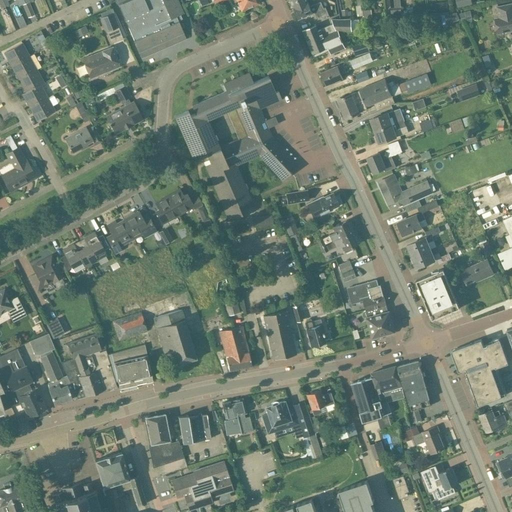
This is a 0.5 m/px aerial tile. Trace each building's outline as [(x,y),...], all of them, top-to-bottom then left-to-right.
[(23,0),(25,4),(23,5),(28,18),(33,16),(35,15),(29,2),(28,0),(23,0)] [(182,14),(176,0),(149,0),(145,2),(144,0),(128,0),(118,4),(141,57),(186,38),(176,16),(182,14)] [(258,3),(256,0),(229,0),(232,6),(238,3),(241,11),(258,3)] [(307,1),(293,7),(299,19),(315,13),(317,19),(322,17),(323,18),(329,16),(325,7),(323,8),(321,2),(309,7),(307,1)] [(435,4),(436,11),(448,10),(447,3),(435,4)] [(511,3),(497,7),(499,18),(495,19),(498,33),(511,30),(511,3)] [(372,18),(371,10),(363,11),(364,19),(372,18)] [(472,18),(470,11),(460,13),(462,20),(472,18)] [(100,18),(106,33),(106,32),(119,27),(113,12),(100,18)] [(459,20),(456,13),(445,15),(446,24),(446,25),(459,20)] [(23,16),(17,19),(21,28),(27,26),(23,16)] [(303,31),(310,47),(325,41),(323,37),(337,31),(337,32),(352,32),(352,19),(332,19),(334,24),(318,31),(316,25),(303,31)] [(75,31),(77,37),(89,33),(86,26),(75,31)] [(325,41),(310,47),(313,54),(313,53),(315,57),(320,55),(319,55),(330,50),(331,54),(345,48),(337,32),(337,31),(323,37),(325,41)] [(40,43),(43,48),(49,45),(46,40),(40,43)] [(370,51),(367,42),(352,47),(355,56),(370,51)] [(444,51),(441,42),(435,44),(438,53),(444,51)] [(4,53),(11,66),(30,56),(22,43),(4,53)] [(101,51),(82,59),(90,79),(120,67),(112,47),(101,50),(101,51)] [(369,53),(350,61),(354,69),(373,61),(369,53)] [(37,69),(30,56),(11,66),(19,79),(37,69)] [(346,72),(343,64),(338,67),(338,66),(321,73),(326,85),(343,78),(341,74),(346,72)] [(26,92),(40,84),(40,85),(44,83),(37,69),(19,79),(26,92)] [(369,79),(367,71),(356,75),(358,82),(369,79)] [(278,91),(275,92),(268,76),(253,82),(249,73),(223,84),(226,91),(191,106),(194,113),(190,115),(188,110),(175,116),(194,160),(207,154),(211,163),(205,166),(228,219),(241,214),(237,204),(251,198),(236,165),(258,155),(282,180),(290,172),(288,170),(296,162),(271,136),(266,123),(259,107),(281,98),(278,91)] [(64,79),(61,74),(56,77),(59,82),(64,79)] [(431,84),(427,74),(399,85),(398,83),(388,87),(385,79),(359,89),(360,91),(337,100),(345,119),(367,110),(366,107),(374,104),(377,111),(395,103),(392,97),(402,93),(401,92),(407,89),(409,93),(431,84)] [(499,86),(496,80),(490,82),(493,89),(499,86)] [(29,107),(48,97),(40,85),(40,84),(26,92),(22,94),(29,107)] [(481,95),(476,84),(457,91),(461,102),(481,95)] [(131,97),(125,85),(113,91),(119,103),(121,102),(123,106),(106,116),(116,134),(142,119),(133,101),(130,103),(128,99),(131,97)] [(48,97),(29,107),(37,121),(55,111),(52,106),(58,103),(53,94),(48,97)] [(71,107),(75,104),(71,96),(66,98),(71,107)] [(88,108),(96,104),(93,98),(85,102),(88,108)] [(415,110),(425,106),(422,99),(412,102),(415,110)] [(85,110),(81,102),(75,105),(79,114),(85,110)] [(370,119),(375,131),(404,121),(400,108),(370,119)] [(81,114),(85,123),(90,120),(85,112),(81,114)] [(433,129),(430,119),(419,123),(422,132),(433,129)] [(449,134),(461,130),(458,119),(445,123),(449,134)] [(404,121),(375,131),(379,143),(408,133),(404,121)] [(101,142),(93,126),(86,130),(85,127),(65,138),(73,153),(80,149),(81,150),(93,143),(94,145),(101,142)] [(396,167),(391,156),(402,152),(398,141),(387,145),(389,149),(379,153),(367,158),(374,173),(384,169),(385,172),(396,167)] [(18,147),(17,148),(12,150),(6,154),(11,163),(0,169),(0,170),(2,174),(1,175),(10,191),(21,185),(20,184),(35,176),(26,161),(25,161),(18,147)] [(429,151),(421,155),(423,161),(432,158),(429,151)] [(407,174),(416,171),(414,165),(405,168),(407,174)] [(406,213),(417,208),(421,206),(419,199),(432,193),(427,181),(414,187),(415,188),(402,194),(394,175),(378,182),(388,204),(396,201),(399,207),(403,205),(406,213)] [(167,196),(178,215),(193,207),(195,209),(202,205),(196,194),(189,198),(186,193),(183,195),(179,189),(167,196)] [(309,200),(307,191),(286,194),(287,203),(309,200)] [(309,202),(311,207),(308,208),(313,218),(332,209),(331,208),(338,204),(339,204),(340,201),(338,198),(336,198),(335,198),(333,193),(323,198),(322,196),(309,202)] [(178,215),(167,196),(155,203),(158,209),(155,211),(162,224),(178,215)] [(436,200),(421,206),(417,208),(420,214),(398,223),(403,235),(421,228),(419,222),(425,219),(422,212),(438,206),(436,200)] [(197,210),(203,223),(210,220),(204,207),(197,210)] [(124,220),(133,238),(142,233),(144,237),(156,231),(147,214),(141,218),(138,212),(124,220)] [(264,225),(273,223),(271,215),(251,218),(252,226),(254,226),(260,225),(264,225)] [(511,215),(503,220),(510,234),(505,236),(511,248),(498,254),(505,268),(511,265),(511,215)] [(291,216),(283,220),(288,235),(297,232),(291,216)] [(133,238),(124,220),(116,224),(115,221),(107,226),(112,234),(106,238),(115,254),(122,250),(119,245),(133,238)] [(317,241),(320,247),(353,231),(351,227),(353,226),(351,222),(349,222),(348,220),(332,227),(335,232),(317,241)] [(407,245),(412,257),(430,249),(427,243),(433,240),(432,236),(440,232),(440,231),(438,227),(425,232),(427,237),(407,245)] [(159,232),(166,244),(173,240),(166,228),(159,232)] [(353,231),(320,247),(323,253),(336,247),(337,248),(341,246),(344,253),(352,249),(351,247),(359,243),(357,240),(359,239),(356,235),(355,235),(353,231)] [(89,248),(84,251),(91,264),(107,255),(104,250),(97,238),(94,232),(83,238),(89,248)] [(97,238),(104,250),(110,247),(103,235),(97,238)] [(297,252),(302,249),(295,235),(290,237),(297,252)] [(162,239),(156,243),(159,249),(166,245),(162,239)] [(493,253),(488,241),(479,245),(484,258),(493,253)] [(61,260),(66,271),(82,262),(85,267),(91,264),(84,251),(78,254),(73,244),(63,250),(66,255),(60,258),(61,260)] [(433,256),(430,249),(412,257),(416,268),(437,259),(439,265),(452,259),(449,254),(441,257),(439,253),(433,256)] [(61,274),(66,271),(61,260),(55,263),(51,256),(33,266),(36,272),(30,276),(37,290),(62,276),(61,274)] [(493,274),(487,260),(461,272),(466,284),(479,278),(479,280),(493,274)] [(353,269),(350,261),(339,266),(342,273),(353,269)] [(459,307),(443,269),(416,281),(432,319),(459,307)] [(357,278),(353,270),(342,275),(345,282),(357,278)] [(368,320),(373,336),(392,331),(393,328),(389,312),(388,312),(381,285),(378,286),(377,280),(347,288),(352,304),(358,303),(359,306),(364,305),(366,311),(365,311),(364,312),(363,313),(363,314),(363,315),(363,316),(363,317),(363,318),(364,319),(365,320),(366,320),(367,321),(368,321),(368,320)] [(4,289),(0,291),(0,314),(8,311),(9,314),(14,311),(15,311),(21,307),(16,298),(9,302),(6,297),(8,296),(4,289)] [(240,313),(237,301),(225,304),(228,316),(240,313)] [(284,305),(272,308),(263,310),(264,315),(263,315),(272,359),(295,354),(292,340),(294,340),(293,334),(291,334),(284,305)] [(303,320),(300,308),(293,310),(297,322),(303,320)] [(185,319),(182,310),(154,318),(157,327),(164,353),(172,351),(176,364),(196,359),(185,319)] [(147,332),(140,312),(112,321),(119,341),(147,332)] [(57,318),(46,324),(53,338),(64,332),(57,318)] [(311,346),(317,345),(317,346),(318,347),(319,347),(320,348),(321,347),(322,347),(323,347),(323,346),(324,346),(324,345),(324,344),(324,343),(324,342),(325,342),(323,335),(324,334),(323,332),(325,332),(323,324),(321,325),(320,319),(311,321),(311,320),(310,320),(310,319),(305,321),(305,322),(304,322),(311,346)] [(242,326),(233,328),(233,330),(241,367),(251,365),(248,352),(242,326)] [(233,330),(233,328),(219,331),(226,356),(229,370),(241,367),(233,330)] [(97,350),(105,347),(100,332),(94,334),(94,333),(67,343),(72,358),(72,359),(97,350)] [(54,405),(55,405),(56,405),(58,405),(59,405),(61,405),(63,404),(65,404),(66,403),(66,402),(70,401),(70,400),(71,400),(71,399),(72,398),(72,397),(76,396),(66,375),(62,377),(59,369),(63,367),(61,362),(58,356),(54,357),(51,350),(55,348),(48,333),(29,341),(35,354),(40,354),(40,356),(39,357),(50,382),(48,383),(48,385),(49,389),(54,403),(54,404),(54,405)] [(496,367),(509,362),(500,339),(483,345),(481,339),(451,350),(458,371),(465,369),(478,405),(507,395),(496,367)] [(106,355),(114,380),(117,379),(119,389),(137,385),(137,383),(146,381),(146,383),(152,381),(146,354),(144,345),(106,355)] [(66,375),(76,396),(77,396),(76,395),(84,393),(85,396),(116,385),(114,380),(106,355),(104,350),(106,350),(105,347),(97,350),(72,359),(72,358),(61,362),(63,367),(66,375)] [(17,348),(0,356),(0,382),(4,391),(10,405),(19,401),(22,407),(23,406),(27,415),(35,412),(35,413),(44,409),(44,408),(45,407),(36,387),(31,389),(28,383),(33,380),(26,366),(25,366),(17,348)] [(421,372),(422,371),(419,361),(398,367),(409,403),(411,411),(407,412),(410,424),(422,420),(418,409),(431,405),(421,372)] [(359,380),(352,382),(363,421),(363,423),(368,421),(368,420),(378,417),(382,429),(392,426),(387,414),(390,413),(386,399),(393,397),(394,400),(405,397),(402,387),(396,367),(396,366),(385,369),(372,373),(373,376),(365,378),(364,378),(359,379),(359,380)] [(321,395),(320,390),(307,395),(314,416),(322,413),(319,406),(324,405),(325,406),(334,403),(330,392),(321,395)] [(227,435),(226,431),(239,427),(241,434),(242,434),(241,433),(253,430),(249,416),(248,417),(249,417),(250,421),(246,422),(244,413),(246,413),(242,398),(231,401),(222,403),(226,420),(225,420),(224,420),(226,435),(227,435)] [(268,414),(261,417),(267,435),(299,425),(310,459),(310,460),(322,456),(322,455),(307,409),(295,413),(295,415),(289,417),(284,401),(280,403),(279,402),(278,402),(277,402),(276,401),(275,402),(274,402),(273,402),(272,403),(272,404),(271,404),(271,405),(270,406),(265,408),(268,414)] [(493,410),(480,415),(486,433),(499,428),(499,430),(508,427),(503,415),(501,416),(499,411),(494,413),(493,410)] [(170,441),(165,413),(145,417),(150,445),(151,445),(155,467),(184,457),(178,441),(171,443),(170,441)] [(211,439),(207,414),(201,415),(201,413),(197,414),(198,415),(189,417),(189,415),(179,416),(183,443),(211,439)] [(338,440),(348,437),(344,425),(334,428),(338,440)] [(441,434),(437,426),(412,436),(416,445),(426,441),(431,453),(444,447),(439,435),(441,434)] [(403,439),(410,437),(407,431),(401,432),(403,439)] [(329,444),(326,434),(319,436),(322,446),(329,444)] [(121,452),(95,460),(110,507),(103,510),(102,509),(100,510),(98,502),(99,502),(98,500),(95,492),(97,492),(97,491),(95,491),(94,490),(93,491),(91,483),(81,486),(80,483),(62,489),(63,492),(54,495),(56,502),(55,503),(55,504),(53,504),(54,506),(55,505),(57,511),(124,511),(119,495),(121,494),(120,491),(131,488),(137,507),(143,505),(147,503),(138,476),(130,478),(121,452)] [(509,458),(499,462),(499,463),(500,463),(504,472),(505,472),(507,476),(506,477),(506,478),(511,475),(511,453),(508,455),(508,457),(509,458)] [(194,473),(175,479),(171,481),(177,498),(184,496),(189,511),(203,506),(212,503),(211,498),(233,490),(223,461),(193,471),(194,473)] [(406,462),(400,464),(403,472),(409,470),(408,469),(406,462)] [(426,469),(421,471),(429,492),(434,490),(439,488),(443,498),(456,492),(453,486),(459,483),(452,467),(444,470),(441,463),(426,469)] [(400,499),(410,496),(404,476),(393,480),(400,499)] [(375,511),(372,502),(374,501),(367,480),(339,490),(346,511),(316,511),(312,499),(297,504),(299,511),(295,511),(294,506),(279,511),(375,511)] [(0,506),(2,511),(30,511),(25,497),(21,483),(11,487),(10,483),(3,485),(4,489),(0,490),(0,506)]
